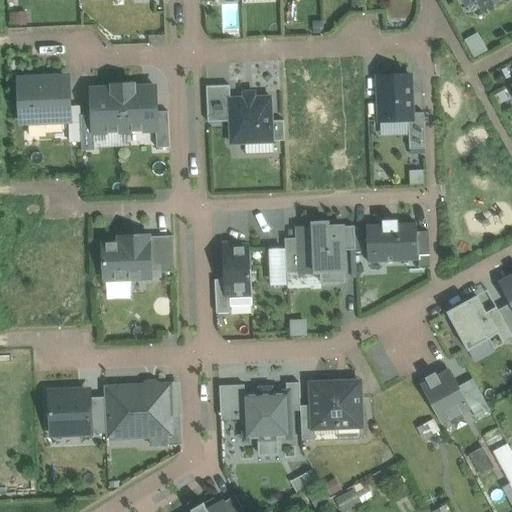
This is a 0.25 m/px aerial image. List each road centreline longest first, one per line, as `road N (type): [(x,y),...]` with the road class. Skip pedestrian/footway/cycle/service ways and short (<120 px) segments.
road 1 (residential): [(200,353),(335,346),(511,254)]
road 2 (residential): [(433,194),(193,205)]
road 3 (residential): [(425,44),(186,54)]
road 4 (residential): [(124,511),(203,461),(200,353)]
road 5 (residential): [(193,205),(64,211),(63,186),(18,189)]
road 6 (residential): [(16,339),(55,338),(88,357),(200,353)]
road 7 (residential): [(186,54),(94,57),(87,38),(18,40)]
road 8 (residential): [(193,205),(186,54)]
road 9 (residential): [(200,353),(193,205)]
